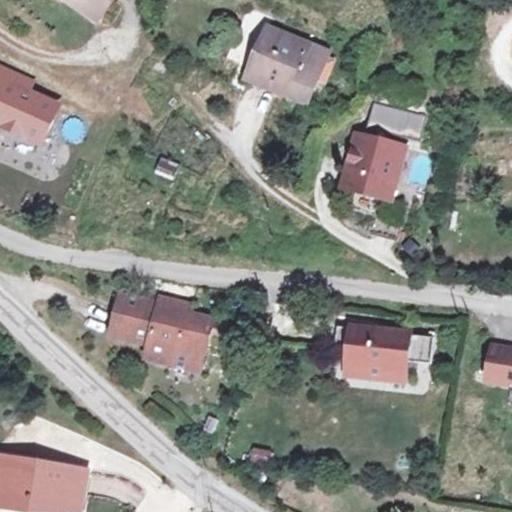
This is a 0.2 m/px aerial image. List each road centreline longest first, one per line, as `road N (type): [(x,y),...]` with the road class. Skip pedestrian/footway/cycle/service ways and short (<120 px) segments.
road 1 (track): [(449,298),(263,179),(140,47),(123,39),(69,59),(32,53),(0,34)]
road 2 (residential): [(511,308),(79,258),(0,234)]
road 3 (tertiary): [(241,511),(92,391),(0,302)]
